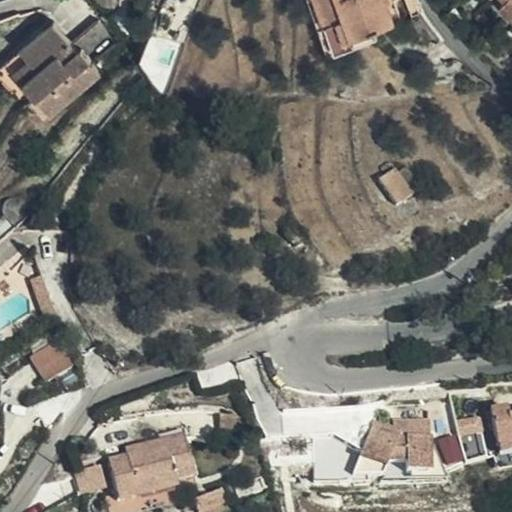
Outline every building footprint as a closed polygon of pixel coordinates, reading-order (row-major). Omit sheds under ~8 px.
[(397,11),(394,0),(325,0),(334,30),(397,11)] [(43,86),(60,105),(109,60),(86,33),(80,38),(57,12),(3,61),(33,95),(43,86)] [(398,203),(414,190),(396,166),(380,177),(398,203)] [(70,367),(53,342),(30,359),(47,384),(70,367)] [(511,394),(503,397),(510,433),(511,432),(511,394)] [(420,462),(424,462),(444,461),(443,432),(443,425),(420,425),(420,429),(410,428),(385,417),(366,467),(398,463),(402,448),(420,449),(420,462)] [(444,461),(424,462),(424,469),(462,469),(449,432),(443,432),(444,461)] [(120,501),(177,488),(175,480),(193,476),(184,437),(127,450),(129,456),(111,460),(120,501)] [(106,487),(101,465),(76,470),(81,493),(106,487)] [(199,511),(209,511),(227,505),(221,490),(194,501),(199,511)]
